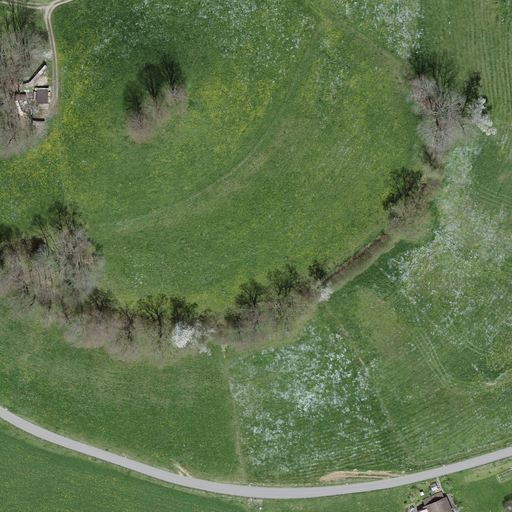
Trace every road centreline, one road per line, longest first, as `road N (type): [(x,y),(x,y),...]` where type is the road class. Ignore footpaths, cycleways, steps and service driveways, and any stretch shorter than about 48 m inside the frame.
road 1 (unclassified): [(0,411),(172,478),(266,492),(398,481),(511,450)]
road 2 (track): [(63,0),(46,6),(67,197)]
